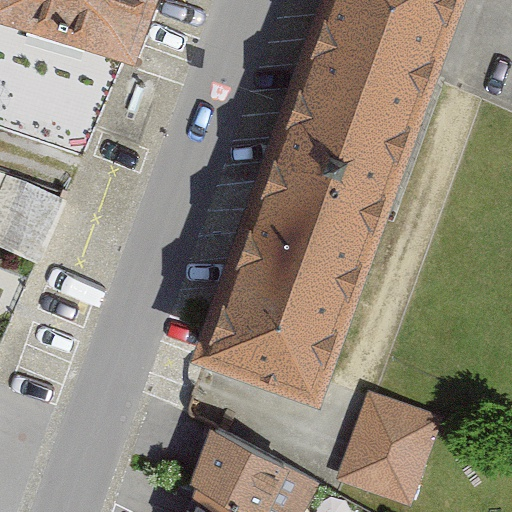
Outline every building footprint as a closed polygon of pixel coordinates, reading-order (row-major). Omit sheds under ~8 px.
[(0,0),(0,11),(140,48),(153,0),(0,0)] [(332,0),(204,344),(307,382),(449,0),(332,0)] [(0,119),(82,149),(140,48),(0,11),(0,119)] [(32,180),(0,170),(0,241),(36,257),(67,194),(32,180)] [(435,415),(374,393),(344,474),(406,496),(435,415)] [(289,462),(210,421),(190,470),(268,507),(289,462)] [(251,511),(211,486),(198,511),(251,511)]
